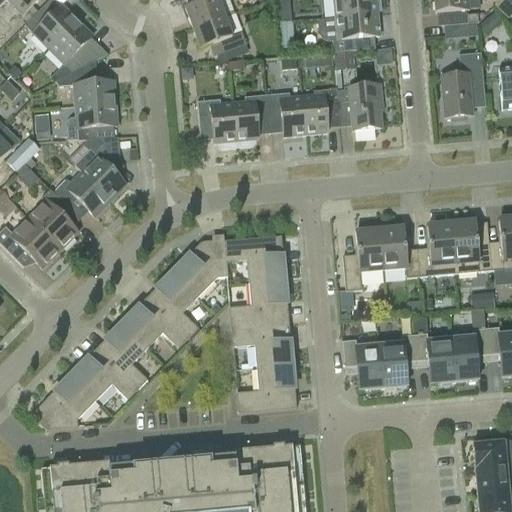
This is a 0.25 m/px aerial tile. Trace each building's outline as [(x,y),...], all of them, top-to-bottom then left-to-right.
[(0,0),(0,8),(6,2),(8,0),(0,0)] [(8,0),(6,2),(22,18),(39,0),(8,0)] [(198,0),(200,4),(184,10),(192,30),(234,16),(228,0),(198,0)] [(333,0),(334,21),(377,17),(381,15),(379,0),(328,0),(328,1),(333,0)] [(466,17),(465,13),(468,13),(467,0),(432,0),(434,16),(436,16),(437,30),(466,28),(466,27),(478,26),(478,17),(466,18),(466,17)] [(32,19),(24,28),(32,36),(48,52),(76,24),(60,8),(40,28),(32,19)] [(355,53),(354,41),(378,39),(377,17),(334,21),(336,42),(332,42),(333,55),(355,53)] [(500,28),(492,18),(478,32),(483,41),(500,28)] [(224,20),(192,31),(200,52),(209,48),(214,59),(216,58),(246,47),(241,35),(231,39),(224,20)] [(76,24),(48,52),(63,67),(71,75),(94,63),(82,49),(92,39),(76,24)] [(472,30),(465,30),(465,43),(476,41),(472,30)] [(353,54),(333,56),(335,72),(354,71),(353,54)] [(469,87),(483,86),(480,56),(457,58),(460,78),(440,79),(443,121),(451,121),(451,123),(465,122),(464,119),(472,119),(469,87)] [(282,74),(296,73),(296,61),(281,63),(282,74)] [(71,75),(56,83),(58,89),(73,89),(75,110),(114,107),(113,85),(96,86),(94,63),(71,75)] [(511,71),(497,73),(501,112),(511,111),(511,71)] [(334,77),(335,92),(337,109),(349,107),(352,134),(381,131),(378,102),(381,102),(379,88),(348,91),(348,93),(342,93),(340,77),(334,77)] [(0,88),(0,92),(4,97),(12,89),(6,83),(0,88)] [(12,89),(4,97),(11,104),(19,95),(12,89)] [(337,109),(335,92),(312,94),(313,99),(301,100),(304,138),(326,136),(324,110),(337,109)] [(268,115),(280,114),(282,140),(304,138),(301,100),(289,101),(288,97),(266,99),(268,115)] [(255,116),(268,115),(266,99),(243,101),(244,105),(232,107),(236,151),(252,149),(254,146),(254,143),(257,143),(255,116)] [(219,103),(196,105),(199,133),(212,132),(213,147),(216,147),(216,149),(220,152),(236,151),(232,107),(220,107),(219,103)] [(70,122),(65,127),(66,145),(77,144),(89,143),(100,142),(100,130),(116,129),(114,107),(75,110),(76,121),(70,122)] [(0,132),(0,164),(10,154),(19,145),(3,129),(0,132)] [(39,153),(28,141),(5,164),(16,175),(30,161),(39,153)] [(88,153),(74,168),(81,176),(110,204),(125,188),(105,169),(118,156),(117,141),(100,143),(85,144),(82,147),(88,153)] [(66,183),(52,196),(66,208),(74,200),(94,219),(110,204),(81,176),(71,186),(66,183)] [(44,205),(27,222),(60,254),(78,236),(61,219),(69,211),(66,208),(52,196),(49,193),(40,201),(44,205)] [(0,210),(8,202),(0,194),(0,210)] [(511,218),(502,220),(502,223),(498,223),(499,239),(500,247),(488,248),(490,275),(511,272),(511,218)] [(4,230),(0,234),(0,248),(22,271),(31,262),(42,272),(60,254),(27,222),(12,237),(4,230)] [(470,223),(450,224),(454,278),(490,275),(488,248),(476,249),(476,241),(475,241),(474,225),(470,225),(470,223)] [(428,253),(416,254),(419,282),(454,278),(450,224),(430,226),(430,229),(426,229),(428,245),(427,245),(428,253)] [(405,273),(406,283),(419,282),(416,254),(405,255),(404,247),(402,231),(398,232),(398,229),(378,231),(382,275),(405,273)] [(344,295),(361,294),(359,277),(382,275),(378,231),(358,233),(358,235),(354,236),(356,251),(355,251),(356,259),(342,261),(344,295)] [(222,245),(224,260),(225,265),(232,264),(246,263),(248,286),(284,283),(282,265),(279,265),(277,240),(222,245)] [(197,300),(216,281),(226,280),(225,265),(224,260),(216,261),(203,249),(186,265),(184,263),(171,276),(197,300)] [(162,291),(149,304),(187,341),(197,331),(182,316),(197,300),(171,276),(159,288),(162,291)] [(230,331),(284,326),(282,301),(285,301),(284,283),(248,286),(250,309),(228,311),(230,331)] [(177,351),(187,341),(149,304),(136,317),(133,314),(121,327),(146,352),(162,336),(177,351)] [(254,348),(256,371),(291,368),(290,351),(286,351),(284,326),(230,331),(232,350),(254,348)] [(131,367),(146,352),(121,327),(108,340),(111,342),(98,355),(137,393),(146,383),(131,367)] [(498,331),(484,332),(487,359),(499,358),(501,381),(511,380),(511,337),(498,339),(498,331)] [(477,383),(475,360),(487,359),(484,332),(471,333),(472,341),(449,343),(453,385),(477,383)] [(426,337),(413,338),(416,366),(427,365),(429,387),(453,385),(449,343),(427,345),(426,337)] [(401,348),(378,350),(382,392),(406,390),(404,367),(416,366),(413,338),(400,340),(401,348)] [(356,371),(358,394),(382,392),(378,350),(356,352),(355,344),(341,345),(344,372),(356,371)] [(82,366),(70,378),(96,403),(98,401),(111,388),(126,403),(137,393),(98,355),(85,368),(82,366)] [(238,417),(292,412),(290,386),(293,386),(291,368),(256,371),(258,394),(236,396),(238,417)] [(46,434),(77,431),(76,423),(96,403),(70,378),(58,391),(60,394),(44,410),(54,421),(55,432),(46,433),(46,434)] [(494,471),(511,468),(511,453),(511,444),(472,448),(474,473),(494,471)] [(43,511),(304,511),(302,489),(296,489),(295,476),(301,476),(298,450),(206,458),(206,459),(208,459),(209,463),(194,465),(146,469),(131,470),(131,466),(133,466),(133,464),(40,473),(43,511)] [(474,473),(476,497),(496,495),(511,493),(511,468),(494,471),(474,473)] [(511,511),(511,493),(496,495),(476,497),(477,511),(511,511)]
